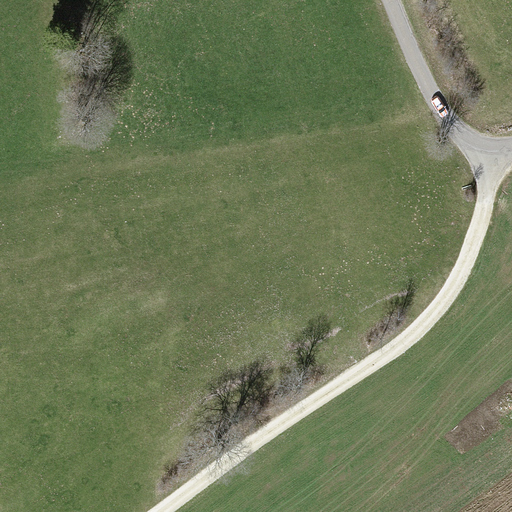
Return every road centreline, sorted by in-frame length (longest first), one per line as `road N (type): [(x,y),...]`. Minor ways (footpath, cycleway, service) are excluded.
road 1 (track): [(163,511),(424,330),(461,274),(481,221),(488,153)]
road 2 (unclassified): [(511,147),(488,153),(456,128),(423,82),(388,0)]
